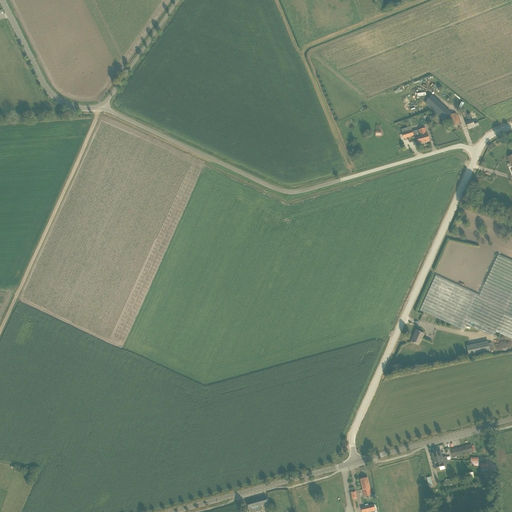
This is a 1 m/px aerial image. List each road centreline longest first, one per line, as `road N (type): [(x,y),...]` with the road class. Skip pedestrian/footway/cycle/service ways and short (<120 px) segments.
road 1 (unclassified): [(477,152),(453,149),(282,192),(102,109)]
road 2 (tertiary): [(356,459),(363,409),(477,152)]
road 3 (track): [(102,109),(0,331)]
road 4 (tertiary): [(171,511),(356,459)]
road 5 (tertiary): [(356,459),(511,419)]
road 6 (unclassified): [(2,0),(54,95),(102,109)]
road 7 (unclassified): [(102,109),(179,0)]
